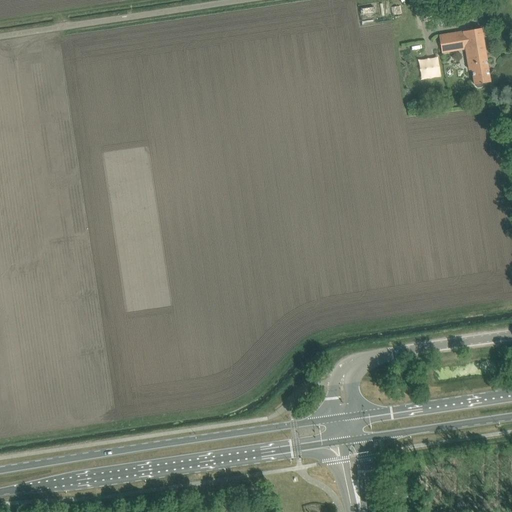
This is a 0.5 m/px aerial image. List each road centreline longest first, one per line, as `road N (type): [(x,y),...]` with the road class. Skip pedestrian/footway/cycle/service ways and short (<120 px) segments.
road 1 (primary): [(337,417),(0,470)]
road 2 (primary): [(0,491),(304,445)]
road 3 (unclassified): [(0,35),(242,0)]
road 4 (unclassified): [(511,334),(368,359),(342,377)]
road 5 (primary): [(511,392),(357,415)]
road 6 (primary): [(360,438),(511,415)]
